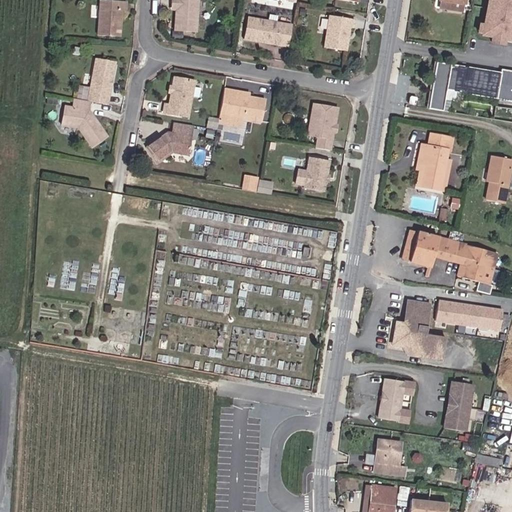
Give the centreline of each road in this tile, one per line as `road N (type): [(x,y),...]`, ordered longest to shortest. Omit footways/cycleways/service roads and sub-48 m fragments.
road 1 (tertiary): [(379,93),(321,477),(325,511)]
road 2 (residential): [(379,93),(158,52)]
road 3 (residential): [(158,52),(138,80),(117,191)]
